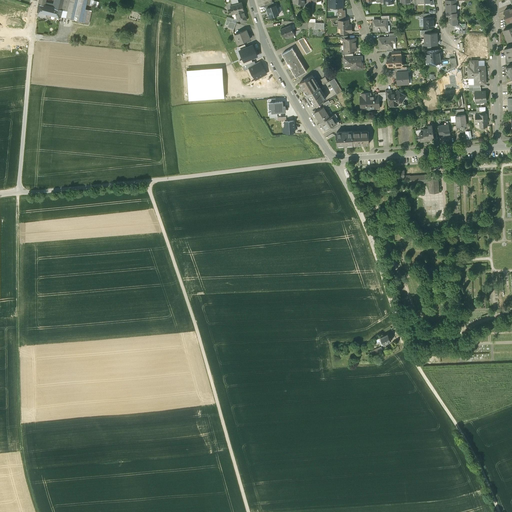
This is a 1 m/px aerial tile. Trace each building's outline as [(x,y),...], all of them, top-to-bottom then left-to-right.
[(63,0),(54,0),(53,4),(52,7),(61,9),(63,2),(63,0)] [(69,0),(69,4),(67,11),(66,18),(74,20),(78,0),(69,0)] [(78,0),(74,20),(82,22),(85,8),(86,0),(78,0)] [(455,0),(446,0),(446,13),(449,13),(456,13),(455,0)] [(238,3),(238,2),(234,3),(234,4),(233,5),(234,10),(235,13),(244,10),(241,2),(238,3)] [(44,5),(38,4),(37,11),(59,16),(66,18),(67,11),(61,9),(52,7),(44,5)] [(270,17),(279,15),(276,5),(274,5),(267,8),(270,17)] [(91,9),(85,8),(82,22),(88,23),(91,9)] [(244,10),(235,13),(237,19),(240,19),(241,21),(246,20),(244,13),(245,13),(244,10)] [(430,17),(424,17),(424,18),(424,27),(434,27),(433,17),(430,17)] [(387,19),(381,19),(381,20),(374,20),(373,20),(373,21),(373,27),(374,27),(374,31),(388,31),(387,19)] [(339,21),(338,21),(338,28),(342,28),(342,31),(346,31),(346,33),(352,33),(351,25),(349,25),(347,23),(347,20),(346,20),(339,21)] [(291,25),(281,29),(284,37),(286,36),(287,38),(295,35),(291,25)] [(511,26),(503,30),(506,36),(508,41),(511,39),(511,26)] [(246,29),(234,35),(236,39),(238,39),(239,43),(250,39),(246,29)] [(389,37),(378,38),(379,42),(380,49),(386,49),(391,48),(390,43),(395,43),(395,37),(395,36),(389,37)] [(311,51),(304,38),(302,38),(298,40),(306,54),(311,51)] [(257,56),(253,45),(246,47),(240,50),(243,59),(244,61),(251,58),(257,56)] [(305,71),(292,48),(283,53),(285,56),(284,57),(294,74),(295,73),(297,76),(305,71)] [(439,50),(426,51),(427,64),(437,63),(436,62),(441,61),(439,50)] [(392,56),(387,56),(388,67),(403,65),(402,55),(401,55),(392,56)] [(353,57),(344,57),(344,64),(351,63),(352,68),(362,68),(362,61),(361,61),(361,56),(353,57)] [(242,66),(245,71),(249,68),(248,68),(255,64),(254,61),(252,62),(242,66)] [(255,64),(248,68),(249,68),(255,80),(267,73),(260,61),(255,64)] [(331,73),(325,63),(320,66),(326,77),(331,73)] [(471,67),(468,67),(469,84),(480,84),(485,84),(485,76),(484,76),(484,66),(477,67),(471,67)] [(223,97),(221,67),(187,70),(189,99),(223,97)] [(397,72),(396,72),(397,83),(402,82),(402,84),(407,83),(407,71),(397,72)] [(312,75),(299,83),(307,95),(319,87),(312,75)] [(325,77),(320,80),(323,85),(328,82),(325,77)] [(334,79),(329,82),(337,95),(342,92),(334,79)] [(326,98),(319,87),(307,95),(313,106),(321,102),(321,101),(326,98)] [(391,93),(391,96),(388,96),(388,98),(389,104),(393,103),(393,102),(396,102),(396,103),(397,103),(398,103),(399,103),(400,103),(406,96),(397,90),(395,93),(391,93)] [(480,92),(475,92),(475,93),(476,102),(485,102),(485,98),(486,98),(486,94),(485,94),(485,92),(480,92)] [(378,95),(370,95),(370,93),(361,94),(362,106),(370,105),(371,109),(379,108),(379,101),(378,95)] [(282,102),(275,103),(269,103),(269,109),(271,109),(271,113),(277,112),(285,112),(285,107),(283,107),(282,102)] [(329,117),(323,107),(314,112),(321,123),(329,117)] [(329,117),(321,123),(325,130),(333,126),(338,122),(339,122),(334,114),(329,117)] [(485,114),(475,114),(475,115),(475,119),(480,119),(480,127),(487,126),(486,114),(485,114)] [(456,116),(455,116),(456,116),(456,120),(457,126),(459,126),(459,127),(459,129),(459,130),(460,130),(461,131),(462,131),(463,130),(464,129),(464,128),(464,125),(466,125),(466,122),(466,119),(465,119),(465,115),(463,115),(456,116)] [(283,128),(283,133),(294,132),(294,121),(285,122),(285,128),(283,128)] [(445,125),(438,126),(440,136),(450,134),(449,130),(448,124),(448,121),(445,122),(445,125)] [(428,140),(426,129),(422,129),(421,131),(421,133),(419,133),(420,139),(420,140),(425,139),(425,140),(428,140)] [(368,131),(352,132),(353,145),(357,145),(365,145),(365,144),(369,144),(368,131)] [(352,132),(336,133),(337,146),(344,146),(344,145),(346,145),(346,146),(353,145),(352,132)] [(392,179),(404,178),(404,176),(404,170),(392,171),(392,179)] [(428,175),(404,176),(404,178),(405,179),(410,179),(410,183),(429,182),(428,175)] [(429,182),(429,192),(439,191),(438,175),(428,175),(429,182)] [(391,341),(388,334),(380,338),(383,345),(391,341)] [(380,338),(375,340),(376,343),(379,342),(381,346),(383,345),(380,338)]
